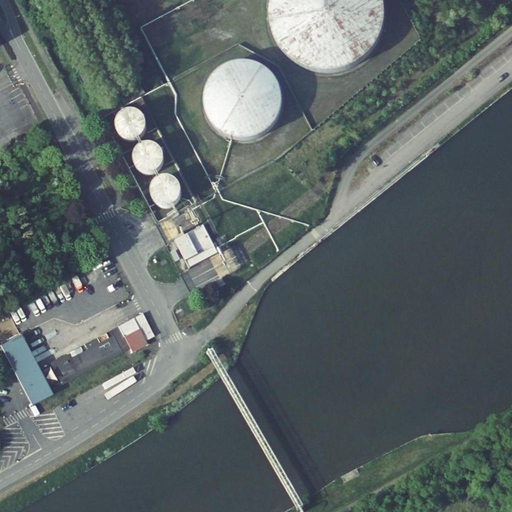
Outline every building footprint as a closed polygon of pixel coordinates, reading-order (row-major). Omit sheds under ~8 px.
[(266,0),(266,1),(265,7),(264,13),(264,19),(264,25),(265,31),(267,37),(269,42),(272,48),(276,53),(280,57),(284,61),(289,65),(294,68),(300,70),(305,72),(311,74),(317,74),(323,74),(329,74),(335,73),(341,71),(346,69),(352,66),(356,62),(361,58),(365,54),(369,49),(372,44),(374,39),(376,33),(378,27),(379,21),(379,15),(378,9),(377,3),(375,0),(266,0)] [(244,63),(239,63),(235,63),(231,63),(227,64),(223,65),(219,67),(216,69),(212,71),(209,74),(206,77),(204,80),(202,84),(200,88),(199,91),(198,95),(197,100),(197,104),(197,108),(198,112),(199,116),(201,120),(203,124),(206,127),(208,130),(211,133),(215,135),(218,137),(222,139),(226,141),(230,141),(234,142),(238,142),(242,142),(246,141),(250,140),(254,138),(258,136),(261,134),(264,131),(267,128),(270,125),(272,121),(274,117),(275,113),(276,109),(276,105),(277,101),(276,97),(275,93),(274,89),(272,85),(270,81),(268,78),(265,75),(262,72),(259,70),(255,67),(252,66),(248,64),(244,63)] [(79,75),(71,80),(76,87),(84,83),(79,75)] [(134,87),(119,95),(124,104),(138,96),(134,87)] [(110,120),(109,123),(108,124),(108,127),(108,130),(109,133),(110,137),(112,139),(115,141),(117,142),(120,144),(123,144),(126,144),(130,143),(132,142),(133,141),(136,138),(138,135),(139,132),(140,129),(140,127),(139,124),(138,120),(136,118),(133,115),(131,114),(129,113),(125,112),(123,112),(120,113),(117,114),(114,115),(112,117),(110,120)] [(127,154),(126,157),(126,159),(125,162),(126,165),(127,168),(128,171),(131,174),(132,175),(135,177),(138,177),(141,178),(144,177),(147,177),(150,175),(153,173),(154,171),(156,168),(157,165),(157,162),(157,159),(156,155),(155,153),(153,151),(150,149),(148,148),(145,146),(143,146),(140,146),(136,147),(133,148),(131,150),(129,152),(127,154)] [(147,184),(146,187),(145,188),(144,191),(143,194),(143,197),(144,199),(145,202),(146,204),(148,206),(151,208),(154,209),(156,210),(159,210),(162,210),(165,209),(167,207),(169,205),(171,203),(173,200),(173,197),(174,194),(173,192),(172,189),(171,186),(169,184),(167,182),(164,181),(161,180),(158,180),(155,180),(152,181),(149,183),(147,184)] [(197,229),(168,244),(179,264),(207,249),(197,229)] [(46,391),(126,349),(121,340),(116,332),(37,373),(46,391)] [(22,336),(0,347),(0,349),(17,380),(19,379),(30,400),(46,391),(37,373),(32,364),(36,362),(22,336)]
